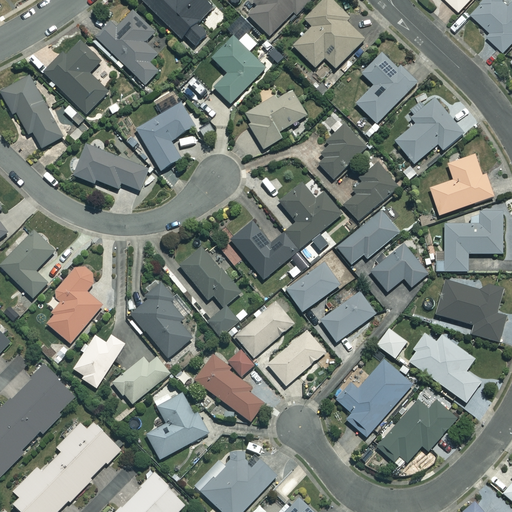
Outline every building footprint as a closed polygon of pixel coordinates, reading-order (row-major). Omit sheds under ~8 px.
[(174,0),(173,2),(170,0),(139,0),(181,41),(183,38),(194,49),(206,37),(196,27),(213,10),(202,0),(174,0)] [(248,13),(269,36),(309,0),(251,0),(250,1),(255,7),(248,13)] [(364,40),(346,23),(351,19),(331,0),(322,0),(304,20),(312,27),(293,47),(315,68),(324,59),(335,69),(364,40)] [(445,0),(459,12),(470,0),(445,0)] [(483,0),(471,15),(491,33),(487,38),(503,52),(511,42),(511,2),(510,5),(504,0),(483,0)] [(153,34),(131,13),(116,28),(110,23),(96,38),(144,86),(158,72),(149,64),(158,55),(145,43),(153,34)] [(255,44),(246,35),(238,43),(232,37),(211,59),(227,75),(213,89),(230,105),(265,69),(248,52),(255,44)] [(101,63),(81,42),(64,58),(62,55),(44,73),(86,115),(108,93),(89,74),(101,63)] [(414,85),(381,53),(361,74),(373,86),(355,104),(376,124),(414,85)] [(62,138),(30,77),(0,93),(13,116),(16,114),(28,136),(32,134),(41,150),(62,138)] [(276,100),(269,87),(257,94),(263,103),(242,116),(263,150),(282,139),(278,133),(306,116),(291,91),(276,100)] [(409,121),(414,126),(395,142),(413,165),(437,145),(442,151),(463,135),(433,98),(422,106),(420,103),(410,111),(415,117),(409,121)] [(123,111),(117,103),(109,109),(115,118),(123,111)] [(194,127),(181,104),(136,130),(160,171),(181,159),(171,141),(194,127)] [(367,149),(344,125),(330,139),(329,147),(321,155),(325,159),(318,165),(333,181),(367,149)] [(149,170),(85,146),(74,177),(94,184),(95,181),(119,190),(121,184),(141,192),(149,170)] [(481,177),(474,156),(447,165),(453,181),(430,190),(439,216),(493,197),(485,175),(481,177)] [(398,187),(378,163),(350,187),(356,195),(344,205),(357,222),(398,187)] [(315,200),(302,184),(279,203),(295,223),(287,230),(301,248),(341,215),(323,193),(315,200)] [(502,255),(502,208),(481,208),(481,215),(460,216),(460,223),(444,223),(444,262),(435,262),(435,272),(468,272),(468,255),(502,255)] [(398,233),(381,212),(337,248),(351,265),(363,255),(367,259),(398,233)] [(270,244),(251,221),(229,239),(263,280),(298,252),(283,234),(270,244)] [(55,252),(35,232),(0,266),(32,299),(47,284),(35,271),(55,252)] [(428,274),(404,245),(370,273),(387,293),(403,279),(410,288),(428,274)] [(220,271),(202,249),(180,266),(207,301),(213,296),(223,308),(241,294),(222,270),(220,271)] [(310,266),(305,260),(290,272),(295,278),(310,266)] [(339,286),(324,264),(286,290),(302,312),(339,286)] [(93,277),(78,265),(52,296),(62,305),(46,325),(70,344),(102,306),(86,292),(92,285),(93,277)] [(483,292),(446,282),(436,316),(474,326),(471,335),(498,342),(505,317),(496,315),(503,290),(485,285),(483,292)] [(173,299),(160,284),(145,297),(148,300),(131,315),(168,360),(192,340),(178,323),(183,319),(169,302),(173,299)] [(114,290),(105,290),(105,308),(114,308),(114,290)] [(375,315),(359,293),(320,321),(336,343),(375,315)] [(25,307),(16,299),(4,314),(13,322),(25,307)] [(293,324),(275,303),(235,337),(254,359),(293,324)] [(238,322),(226,307),(207,323),(220,338),(238,322)] [(406,343),(388,330),(376,346),(394,359),(406,343)] [(324,353),(306,332),(267,365),(285,387),(324,353)] [(0,352),(9,342),(0,333),(0,352)] [(436,343),(424,334),(413,350),(416,353),(409,363),(466,403),(480,383),(465,372),(474,360),(441,336),(436,343)] [(106,344),(94,336),(82,353),(83,354),(71,372),(95,389),(125,345),(111,336),(106,344)] [(253,365),(239,351),(227,363),(241,378),(253,365)] [(230,368),(213,355),(194,380),(249,422),(263,404),(247,392),(250,388),(227,371),(230,368)] [(148,365),(143,359),(112,383),(130,406),(169,375),(156,358),(148,365)] [(411,385),(383,361),(358,390),(351,384),(336,401),(352,414),(346,421),(366,438),(411,385)] [(74,399),(44,368),(0,411),(0,477),(23,454),(21,452),(41,432),(43,434),(60,416),(58,414),(74,399)] [(193,416),(181,395),(157,408),(166,424),(146,436),(160,460),(208,433),(197,414),(193,416)] [(428,411),(418,402),(377,448),(401,469),(421,446),(428,452),(456,419),(436,402),(428,411)] [(234,413),(221,411),(219,420),(232,423),(234,413)] [(87,431),(79,424),(56,449),(60,453),(42,473),(37,468),(13,493),(19,499),(13,506),(18,511),(59,511),(106,463),(108,465),(121,451),(93,424),(87,431)] [(242,511),(277,477),(246,446),(201,492),(220,511),(242,511)] [(179,511),(185,506),(153,474),(141,487),(133,479),(111,501),(120,509),(117,511),(179,511)] [(511,474),(511,476),(511,482),(502,494),(511,502),(511,474)] [(313,511),(298,497),(284,511),(313,511)] [(481,511),(474,503),(464,511),(481,511)]
